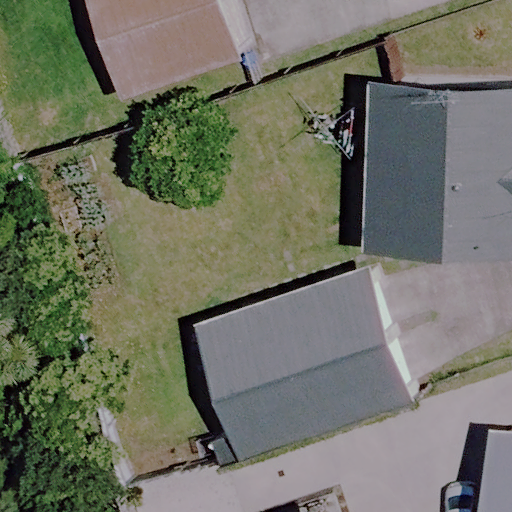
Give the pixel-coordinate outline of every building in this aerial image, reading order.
[(251,58),(235,0),(105,0),(130,91),(251,58)] [(511,77),(392,72),(384,240),(511,246),(511,77)] [(425,381),(384,261),(208,320),(249,440),(425,381)] [(511,511),(511,428),(504,428),(498,511),(511,511)] [(353,511),(339,464),(184,511),(353,511)]
